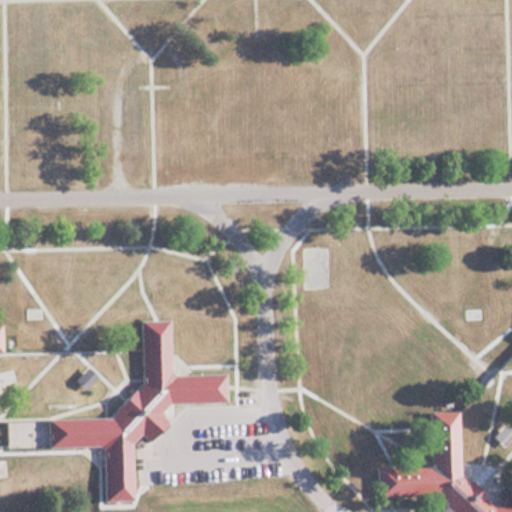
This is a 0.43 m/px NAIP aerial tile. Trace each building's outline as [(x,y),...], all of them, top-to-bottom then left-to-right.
[(238,41),(239,69),(190,70),(190,100),(312,98),(311,68),(263,68),(263,41),(238,41)] [(234,109),(235,133),(257,132),(259,175),(338,171),(336,117),(314,118),(313,105),(265,108),(265,107),(234,109)] [(164,374),(164,320),(137,320),(137,385),(97,418),(43,418),(43,446),(98,446),(98,500),(125,500),(125,444),(132,438),(146,438),(161,425),(161,408),(168,402),(220,402),(220,374),(164,374)] [(11,371),(0,372),(0,390),(14,388),(11,371)] [(426,466),(371,467),(371,496),(441,494),(441,511),(463,511),(511,511),(511,505),(484,506),(484,489),(467,489),(467,478),(454,478),(452,411),(424,412),(426,466)]
